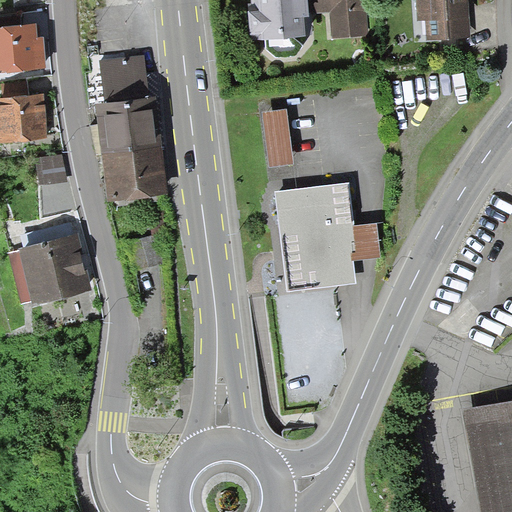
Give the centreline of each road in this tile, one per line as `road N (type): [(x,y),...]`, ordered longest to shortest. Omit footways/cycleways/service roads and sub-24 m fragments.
road 1 (residential): [(173,506),(142,502),(115,481),(107,442),(121,292),(86,173),(66,0)]
road 2 (secondary): [(323,472),(440,229),(511,118)]
road 3 (primary): [(178,0),(219,350)]
